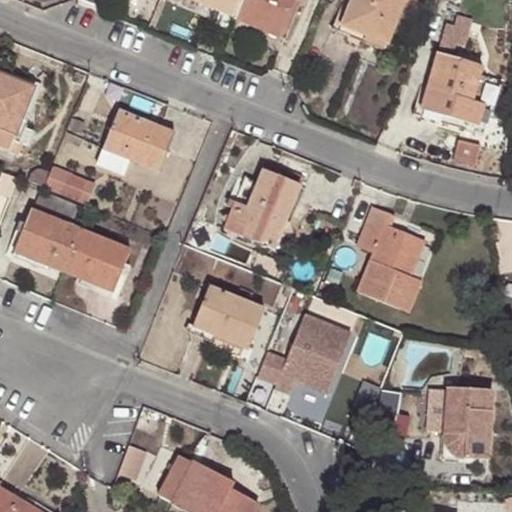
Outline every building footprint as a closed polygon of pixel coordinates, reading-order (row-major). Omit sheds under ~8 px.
[(211,0),(186,0),(219,13),(223,5),(211,0)] [(242,0),(211,0),(223,5),(219,13),(234,19),(242,0)] [(242,0),(234,19),(234,21),(255,29),(258,19),(283,29),(294,0),(242,0)] [(349,0),(340,25),(365,36),(367,31),(389,39),(404,0),(349,0)] [(258,19),(255,29),(285,42),(290,32),(283,29),(258,19)] [(365,36),(340,25),(337,31),(385,51),(389,39),(367,31),(365,36)] [(443,34),(437,54),(452,58),(457,39),(443,34)] [(415,54),(418,46),(408,43),(406,49),(415,54)] [(452,58),(437,54),(422,105),(445,111),(443,117),(469,124),(478,127),(485,105),(473,102),(483,66),(452,58)] [(40,90),(0,74),(0,148),(19,156),(24,145),(19,143),(40,90)] [(445,111),(422,105),(421,110),(414,107),(411,115),(467,132),(469,124),(443,117),(445,111)] [(117,110),(97,162),(125,174),(130,161),(159,173),(175,133),(117,110)] [(481,146),(459,141),(454,160),(477,166),(481,146)] [(282,154),(277,166),(303,176),(308,164),(282,154)] [(303,176),(277,166),(266,161),(257,182),(245,176),(223,228),(273,249),(303,176)] [(125,174),(97,162),(94,171),(122,182),(125,174)] [(56,191),(64,173),(54,168),(47,187),(56,191)] [(87,182),(64,173),(56,191),(81,200),(87,182)] [(79,207),(40,192),(33,207),(73,222),(79,207)] [(386,227),(391,215),(372,208),(356,246),(373,253),(356,290),(409,313),(421,282),(411,278),(405,276),(420,240),(391,229),(386,227)] [(13,252),(63,273),(80,230),(31,210),(26,223),(21,233),(13,252)] [(395,217),(391,215),(386,227),(391,229),(395,217)] [(21,233),(26,223),(20,221),(16,231),(21,233)] [(80,230),(63,273),(113,293),(121,273),(125,264),(131,250),(80,230)] [(425,242),(420,240),(405,276),(411,278),(425,242)] [(280,261),(259,253),(253,267),(274,276),(280,261)] [(131,266),(125,264),(121,273),(127,276),(131,266)] [(209,286),(192,326),(193,327),(213,336),(248,350),(265,309),(209,286)] [(289,394),(294,382),(300,366),(308,369),(305,375),(330,385),(351,334),(305,315),(275,388),(289,394)] [(193,327),(192,326),(188,324),(185,331),(211,341),(213,336),(193,327)] [(300,366),(294,382),(326,395),(330,385),(305,375),(308,369),(300,366)] [(367,380),(356,404),(396,421),(407,397),(367,380)] [(447,389),(444,435),(466,437),(465,459),(489,460),(493,393),(447,389)] [(466,437),(444,435),(443,445),(442,453),(442,458),(443,460),(446,462),(464,464),(465,459),(466,437)] [(140,480),(151,451),(133,445),(123,474),(140,480)] [(186,511),(241,511),(248,500),(231,490),(235,483),(193,461),(192,463),(179,455),(158,494),(171,501),(170,503),(186,511)] [(31,511),(34,508),(0,485),(0,511),(31,511)] [(255,511),(259,505),(248,500),(241,511),(255,511)] [(52,511),(37,502),(34,508),(31,511),(52,511)]
